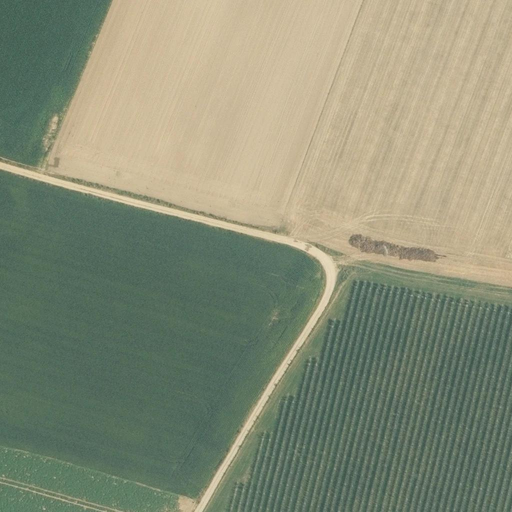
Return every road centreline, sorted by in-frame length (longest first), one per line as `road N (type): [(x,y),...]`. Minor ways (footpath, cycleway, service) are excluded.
road 1 (track): [(0,167),(314,250),(333,271),(328,293),(201,511)]
road 2 (track): [(511,293),(350,262),(333,271)]
